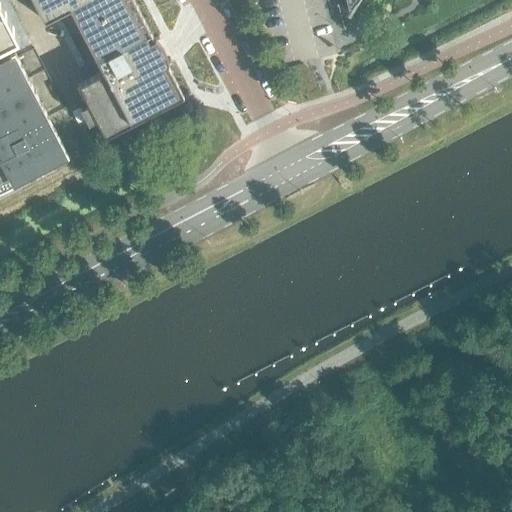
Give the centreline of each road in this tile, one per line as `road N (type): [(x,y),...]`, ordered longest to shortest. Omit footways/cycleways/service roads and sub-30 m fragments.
road 1 (secondary): [(0,323),(292,171)]
road 2 (secondary): [(292,171),(511,58)]
road 3 (residential): [(292,171),(203,0)]
road 4 (unknown): [(21,0),(77,120)]
